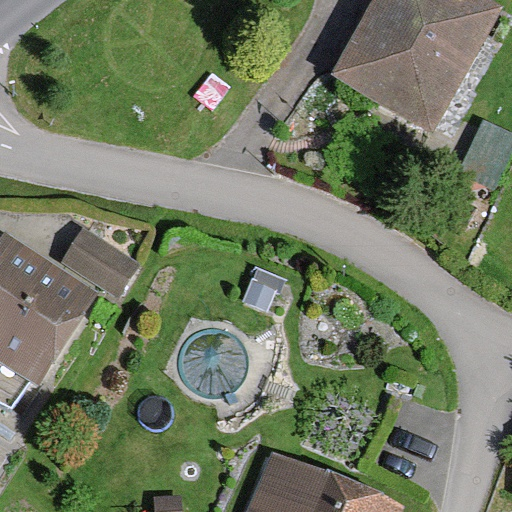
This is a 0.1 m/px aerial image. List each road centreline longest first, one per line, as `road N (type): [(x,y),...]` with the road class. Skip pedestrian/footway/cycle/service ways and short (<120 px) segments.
road 1 (residential): [(0,140),(50,167),(241,204),(410,277),(489,366),(463,511)]
road 2 (unknown): [(350,0),(241,204)]
